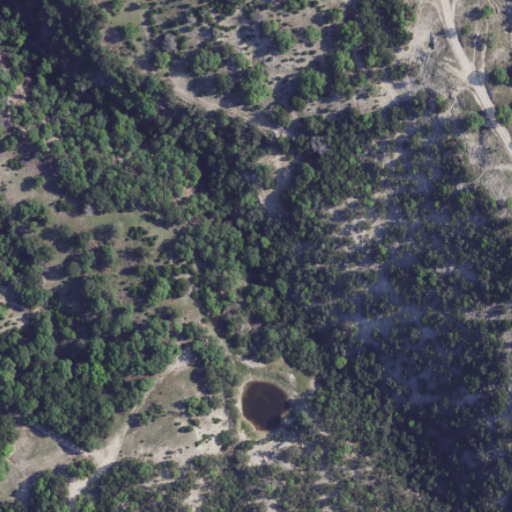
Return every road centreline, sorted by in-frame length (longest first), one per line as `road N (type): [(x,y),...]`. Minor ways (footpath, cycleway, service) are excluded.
road 1 (residential): [(0,183),(73,241),(119,366),(130,452),(89,486),(84,511)]
road 2 (residential): [(511,121),(456,0)]
road 3 (residential): [(115,462),(76,453),(0,409)]
